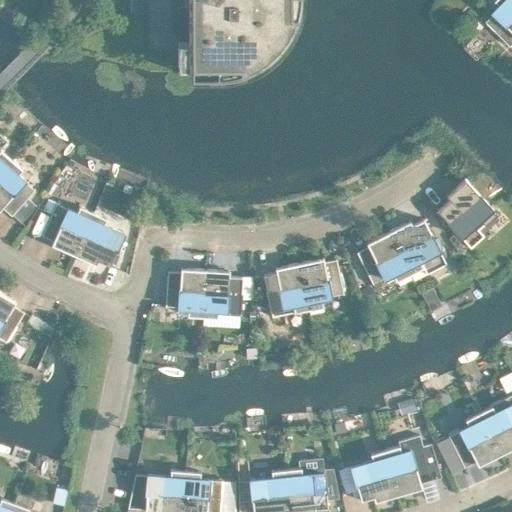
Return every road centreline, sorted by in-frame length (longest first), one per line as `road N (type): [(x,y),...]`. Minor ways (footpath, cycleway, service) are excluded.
road 1 (residential): [(120,303),(136,241),(153,228),(297,221),(368,193),(428,150)]
road 2 (residential): [(74,511),(120,303)]
road 3 (residential): [(371,511),(492,481),(511,468)]
road 4 (residential): [(120,303),(28,265),(0,244)]
